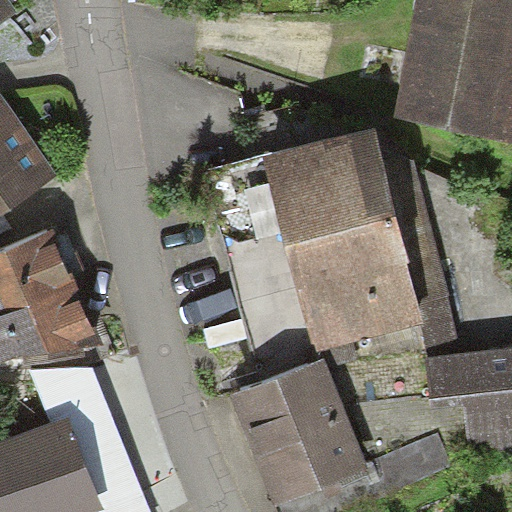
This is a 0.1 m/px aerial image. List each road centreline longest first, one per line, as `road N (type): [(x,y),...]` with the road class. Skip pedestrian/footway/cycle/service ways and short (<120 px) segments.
road 1 (residential): [(88,0),(131,260),(215,511)]
road 2 (track): [(94,38),(382,125),(511,188)]
road 3 (track): [(179,65),(178,40),(335,34)]
